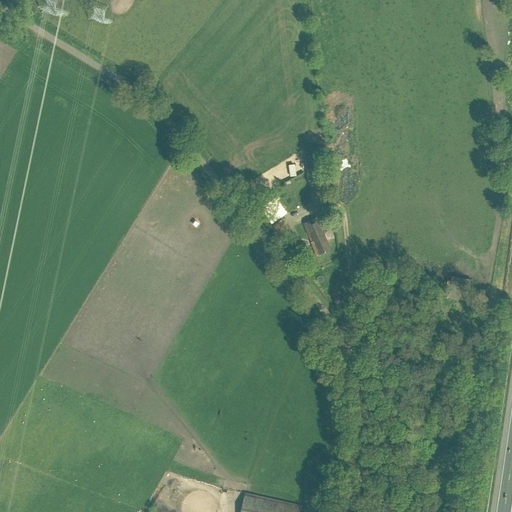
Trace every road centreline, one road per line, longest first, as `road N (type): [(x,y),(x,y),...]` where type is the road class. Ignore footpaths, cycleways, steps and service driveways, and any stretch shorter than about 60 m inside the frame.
road 1 (unclassified): [(351,511),(367,440),(367,394),(332,322),(148,100),(0,6)]
road 2 (track): [(434,511),(465,416),(482,317)]
